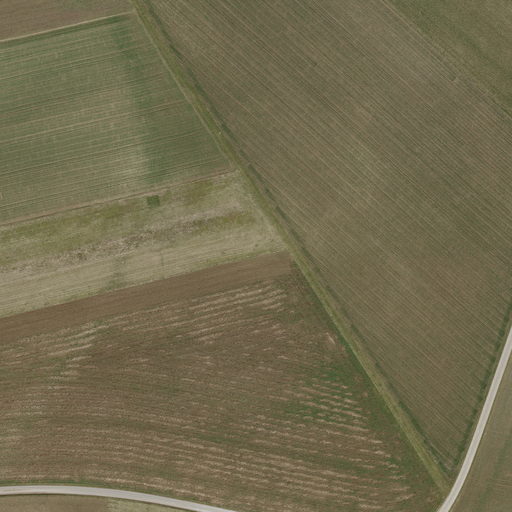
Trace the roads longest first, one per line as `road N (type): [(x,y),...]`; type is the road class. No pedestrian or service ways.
road 1 (track): [(138,0),(451,498)]
road 2 (track): [(222,511),(116,493),(0,490)]
road 3 (track): [(443,511),(511,338)]
